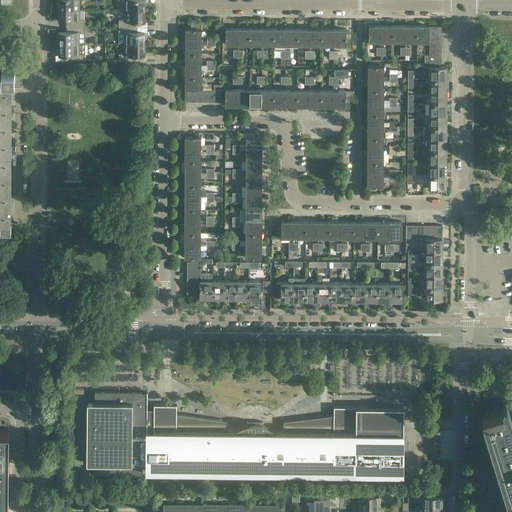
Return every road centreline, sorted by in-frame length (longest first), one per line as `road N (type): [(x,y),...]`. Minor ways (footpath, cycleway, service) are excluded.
road 1 (residential): [(35,331),(38,0)]
road 2 (residential): [(464,7),(165,3)]
road 3 (secondary): [(167,333),(464,335)]
road 4 (residential): [(357,201),(296,196),(284,134),(268,121),(164,121)]
road 5 (residential): [(167,333),(164,121)]
road 6 (residential): [(467,204),(464,7)]
road 7 (residential): [(34,511),(35,331)]
road 8 (secondary): [(35,331),(167,333)]
road 9 (residential): [(464,335),(467,204)]
road 10 (residential): [(460,511),(462,388)]
